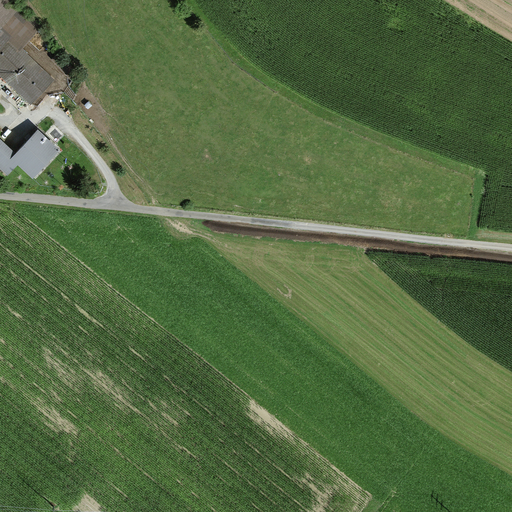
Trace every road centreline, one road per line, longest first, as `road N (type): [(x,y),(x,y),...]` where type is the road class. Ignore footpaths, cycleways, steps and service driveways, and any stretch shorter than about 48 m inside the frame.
road 1 (residential): [(0,193),(511,245)]
road 2 (unknown): [(0,116),(42,114),(78,130),(109,175),(116,205)]
